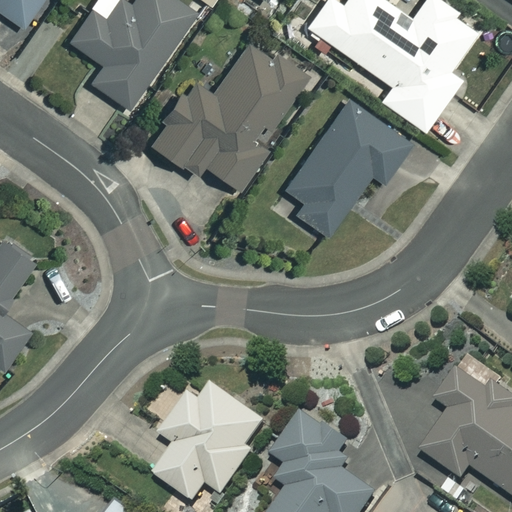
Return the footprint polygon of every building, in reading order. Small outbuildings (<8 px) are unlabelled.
[(0,0),(0,12),(18,25),(35,0),(0,0)] [(192,11),(176,0),(114,0),(101,20),(84,8),(62,38),(98,63),(86,81),(125,108),(192,11)] [(393,7),(382,0),(339,0),(338,1),(336,0),(319,0),(302,24),(386,84),(376,98),(419,128),(455,77),(443,69),(470,30),(447,13),(450,9),(438,0),(417,0),(398,27),(385,18),(393,7)] [(300,74),(240,37),(205,91),(187,80),(178,95),(169,89),(138,138),(190,171),(195,163),(234,187),(260,146),(244,136),(254,120),(266,127),(300,74)] [(406,141),(343,98),(281,187),(299,200),(291,212),(322,234),(366,172),(378,181),(406,141)] [(0,300),(29,259),(0,239),(0,366),(26,330),(0,311),(0,300)] [(485,387),(455,365),(432,397),(448,408),(419,448),(461,478),(471,465),(511,494),(511,396),(490,380),(485,387)] [(262,421),(210,384),(196,404),(184,396),(159,432),(174,443),(153,473),(191,500),(205,481),(220,492),(249,451),(243,447),(262,421)] [(347,441),(301,409),(270,452),(296,471),(267,511),(359,511),(374,493),(331,463),(347,441)] [(133,511),(114,499),(105,511),(133,511)]
